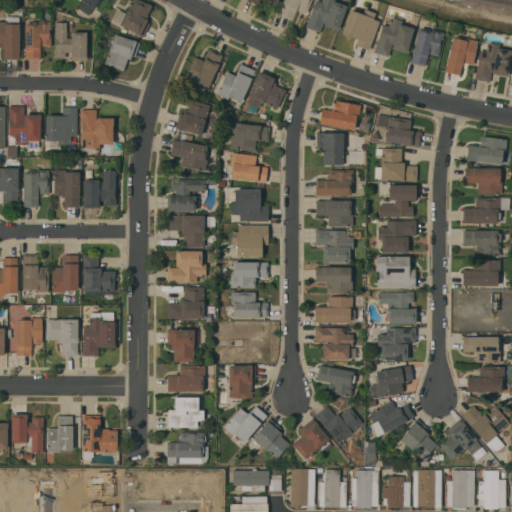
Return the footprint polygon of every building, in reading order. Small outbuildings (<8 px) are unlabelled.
[(99,0),(94,8),(93,7),(88,14),(78,7),(83,0),(99,0)] [(141,0),(151,5),(146,15),(148,18),(146,21),(150,23),(142,37),(135,33),(135,32),(119,24),(120,23),(113,20),(118,9),(125,12),(131,0),(141,0)] [(311,0),(306,12),(296,8),(292,20),(278,14),(283,0),(311,0)] [(339,26),(340,26),(338,30),(323,24),(324,22),(323,22),(319,32),(305,26),(306,22),(307,22),(309,15),(310,15),(315,0),(318,0),(321,1),(321,0),(334,0),(334,1),(347,5),(339,26)] [(368,49),(355,44),(357,38),(341,32),(350,8),(362,13),(364,8),(375,12),(373,18),(379,21),(368,49)] [(19,58),(4,58),(4,48),(2,48),(2,46),(0,46),(0,21),(5,21),(5,16),(18,16),(18,23),(19,23),(19,58)] [(407,48),(408,48),(407,52),(391,48),(392,44),(390,43),(390,44),(391,45),(388,55),(373,51),(374,46),(375,46),(377,40),(377,41),(382,23),(388,25),(390,17),(402,20),(401,24),(413,27),(407,48)] [(51,45),(40,45),(40,59),(25,59),(25,23),(29,23),(29,22),(36,22),(36,23),(38,23),(38,21),(51,21),(51,45)] [(86,55),(87,55),(87,59),(70,59),(70,56),(71,56),(71,51),(65,51),(65,57),(54,57),(54,49),(55,21),(66,22),(66,37),(71,37),(71,31),(86,31),(86,55)] [(412,52),(413,52),(418,28),(422,29),(422,27),(429,29),(428,30),(430,31),(431,29),(443,31),(438,55),(427,53),(424,65),(410,62),(412,52)] [(114,33),(132,39),(140,41),(135,56),(131,55),(130,59),(127,58),(123,70),(119,69),(119,68),(104,63),(114,33)] [(452,37),(456,38),(456,36),(463,37),(462,39),(465,39),(465,37),(477,40),(472,63),(462,61),(460,74),(445,71),(452,37)] [(474,78),(475,71),(475,72),(476,67),(477,67),(480,49),(486,50),(487,41),(499,43),(498,47),(511,49),(508,68),(509,68),(508,75),(492,73),(492,71),(491,71),(489,81),(474,78)] [(194,56),(203,60),(208,48),(222,54),(208,86),(204,85),(203,86),(197,84),(198,82),(196,81),(195,83),(184,78),(194,56)] [(241,101),(242,102),(240,107),(233,104),(235,99),(229,96),(228,98),(216,93),(226,71),(235,75),(241,63),(255,70),(241,101)] [(274,78),(273,81),(276,82),(275,85),(285,89),(277,108),(260,100),(255,113),(245,109),(248,102),(246,102),(249,95),(248,95),(254,80),(258,70),(274,78)] [(204,121),(215,124),(212,137),(201,133),(201,134),(185,130),(185,131),(174,127),(179,112),(183,113),(184,108),(187,109),(190,98),(194,99),(209,104),(204,121)] [(360,104),(358,116),(355,116),(355,118),(357,118),(356,126),(354,125),(353,129),(319,123),(322,108),(332,110),(332,108),(333,108),(335,99),(360,104)] [(24,105),(23,116),(24,116),(24,113),(41,114),(41,118),(40,118),(40,140),(27,140),(27,144),(15,143),(15,135),(9,135),(9,117),(8,117),(8,109),(8,105),(24,105)] [(76,135),(70,135),(70,144),(58,144),(58,140),(45,140),(45,115),(49,115),(49,114),(56,114),(62,114),(62,106),(77,106),(76,135)] [(113,125),(112,125),(112,143),(99,143),(99,147),(98,147),(98,153),(97,153),(97,147),(87,147),(87,138),(83,138),(83,144),(81,144),(81,137),(81,120),(81,114),(78,114),(78,112),(80,112),(80,109),(96,109),(96,120),(96,117),(113,117),(113,125)] [(385,140),(386,136),(384,136),(385,129),(386,129),(387,127),(385,127),(386,115),(410,119),(409,129),(411,130),(411,129),(421,131),(419,145),(411,144),(411,145),(385,140)] [(230,147),(231,135),(233,135),(234,133),(232,133),(233,125),(235,125),(235,122),(270,126),(268,141),(255,139),(254,150),(230,147)] [(322,151),(320,151),(320,147),(316,147),(316,132),(343,132),(343,163),(322,163),(322,151)] [(506,138),(505,151),(502,150),(502,153),(503,153),(503,160),(501,159),(501,164),(466,159),(468,144),(478,145),(478,143),(480,143),(481,135),(506,138)] [(180,166),(182,155),(170,153),(173,139),(207,145),(206,149),(208,149),(206,156),(205,155),(204,158),(207,158),(204,170),(180,166)] [(396,148),(396,147),(402,147),(401,160),(404,160),(404,164),(417,165),(416,181),(412,181),(412,180),(411,180),(411,179),(403,179),(403,180),(400,180),(379,178),(381,147),(396,148)] [(256,154),(255,165),(267,166),(265,181),(257,180),(232,177),(232,173),(230,173),(230,166),(232,166),(232,164),(230,163),(232,152),(256,154)] [(477,193),(477,182),(473,182),(464,182),(464,166),(475,167),(500,167),(500,171),(501,171),(501,178),(499,178),(499,180),(502,180),(501,193),(477,193)] [(0,167),(3,167),(17,167),(18,199),(18,204),(3,204),(3,190),(0,190),(0,167)] [(48,193),(39,193),(39,189),(38,189),(38,206),(23,206),(23,171),(27,171),(27,170),(34,170),(34,171),(36,171),(36,169),(48,169),(48,193)] [(79,196),(78,196),(79,206),(64,206),(64,196),(62,196),(62,194),(54,194),(54,169),(66,169),(66,172),(68,172),(68,170),(75,170),(75,171),(79,171),(79,196)] [(83,179),(98,179),(98,185),(103,185),(103,169),(115,169),(114,196),(115,196),(115,205),(104,204),(104,199),(98,199),(98,206),(83,206),(83,179)] [(315,194),(315,179),(328,179),(328,169),(352,169),(353,181),(350,181),(350,194),(315,194)] [(170,210),(170,211),(167,211),(167,194),(171,194),(171,195),(175,195),(175,189),(170,189),(170,179),(180,179),(180,178),(205,178),(205,179),(216,179),(216,183),(205,183),(205,190),(189,190),(189,195),(195,195),(195,210),(170,210)] [(415,184),(415,199),(407,199),(407,206),(412,206),(412,216),(378,215),(378,204),(394,204),(394,199),(388,199),(388,184),(415,184)] [(239,220),(239,214),(231,214),(231,201),(234,201),(235,189),(260,189),(260,205),(268,205),(268,220),(239,220)] [(499,197),(499,196),(509,196),(509,209),(500,208),(500,209),(498,209),(498,212),(500,212),(499,218),(498,218),(498,222),(479,222),(479,223),(472,223),(472,222),(462,222),(463,207),(475,207),(475,198),(476,198),(476,197),(499,197)] [(327,225),(328,216),(328,214),(315,214),(315,199),(350,199),(350,213),(352,213),(352,225),(327,225)] [(168,213),(172,213),(171,214),(210,215),(210,225),(204,225),(203,246),(189,246),(183,246),(184,234),(180,234),(180,229),(167,229),(168,213)] [(415,234),(405,234),(405,236),(407,236),(407,252),(401,252),(401,251),(381,251),(381,238),(378,238),(378,226),(386,226),(386,220),(401,220),(401,219),(415,219),(415,234)] [(268,224),(267,243),(262,243),(261,256),(237,256),(237,243),(231,243),(231,230),(237,231),(238,224),(268,224)] [(327,261),(327,262),(322,262),(322,244),(325,244),(314,244),(314,228),(319,228),(319,229),(344,230),(344,236),(353,236),(353,248),(349,248),(349,261),(327,261)] [(475,255),(475,245),(471,245),(471,244),(462,244),(462,229),(473,229),(473,230),(497,230),(497,233),(500,233),(500,241),(498,241),(498,242),(500,242),(500,255),(475,255)] [(180,249),(180,250),(201,250),(201,263),(205,263),(205,275),(196,275),(196,281),(172,281),(172,282),(167,282),(167,266),(176,266),(175,249),(180,249)] [(98,266),(102,266),(102,270),(115,270),(115,275),(114,275),(114,289),(121,289),(121,294),(84,293),(84,290),(83,290),(83,272),(82,272),(82,253),(98,254),(98,266)] [(48,291),(36,291),(36,289),(33,289),(33,290),(26,290),(26,288),(23,288),(23,271),(23,254),(38,254),(38,267),(39,267),(39,266),(47,266),(47,267),(48,267),(48,291)] [(78,289),(73,289),(73,290),(66,290),(66,289),(65,289),(65,291),(52,291),(52,266),(62,266),(62,254),(78,254),(78,289)] [(376,287),(377,279),(378,279),(378,270),(375,270),(375,255),(409,256),(409,268),(415,268),(415,287),(376,287)] [(17,292),(4,292),(4,294),(0,294),(0,268),(2,268),(2,257),(18,257),(17,292)] [(499,259),(499,272),(497,272),(497,274),(499,274),(499,281),(497,281),(497,284),(474,284),(474,285),(462,285),(462,269),(473,269),(473,268),(474,268),(474,259),(499,259)] [(230,286),(230,274),(233,274),(233,272),(231,272),(231,265),(233,265),(233,261),(258,262),(258,261),(268,261),(268,276),(258,276),(258,277),(255,277),(255,287),(230,286)] [(327,291),(327,281),(315,281),(315,266),(350,266),(350,270),(352,270),(351,277),(350,277),(350,279),(352,279),(352,292),(327,291)] [(167,302),(179,302),(179,298),(183,298),(183,285),(189,285),(189,286),(203,286),(203,317),(186,317),(186,318),(182,318),(167,318),(167,302)] [(405,291),(405,290),(413,291),(413,302),(408,302),(408,308),(412,308),(412,307),(415,307),(415,323),(412,323),(388,322),(388,309),(387,309),(387,303),(378,303),(378,291),(405,291)] [(254,291),(254,292),(255,292),(255,301),(259,301),(259,302),(267,302),(267,316),(253,316),(253,315),(233,315),(233,312),(231,312),(231,304),(232,304),(232,303),(230,303),(231,291),(254,291)] [(327,321),(314,321),(315,306),(328,306),(328,295),(352,296),(352,308),(350,308),(350,310),(351,310),(351,317),(350,317),(350,321),(327,321)] [(82,355),(82,350),(82,341),(83,325),(89,325),(89,316),(90,316),(90,312),(100,312),(100,311),(113,311),(113,321),(114,321),(114,342),(115,342),(115,347),(98,347),(98,345),(97,345),(97,355),(82,355)] [(42,342),(33,342),(33,344),(31,344),(31,354),(16,354),(16,343),(16,319),(20,319),(20,318),(27,317),(27,318),(30,318),(30,317),(42,317),(42,342)] [(77,336),(78,336),(78,342),(77,342),(77,350),(78,350),(78,355),(62,355),(62,342),(58,342),(58,339),(45,338),(46,318),(78,318),(77,336)] [(327,358),(327,359),(322,358),(322,341),(314,341),(314,326),(320,326),(344,327),(344,333),(353,333),(352,345),(348,345),(348,347),(356,347),(355,357),(348,357),(348,358),(327,358)] [(415,342),(407,342),(407,359),(403,359),(403,358),(381,358),(381,346),(377,346),(377,334),(386,334),(386,327),(411,327),(411,326),(415,326),(415,342)] [(193,361),(177,360),(177,361),(173,361),(173,349),(170,347),(171,343),(167,342),(168,327),(194,329),(193,361)] [(497,335),(497,348),(500,348),(499,361),(475,361),(475,350),(473,350),(473,351),(462,351),(462,335),(497,335)] [(204,365),(204,377),(202,377),(202,379),(204,379),(204,387),(202,387),(202,390),(184,390),(184,391),(182,391),(182,390),(167,390),(167,375),(180,375),(180,364),(204,365)] [(228,364),(246,365),(246,364),(252,364),(255,364),(255,380),(252,380),(252,397),(243,397),(243,396),(228,396),(228,364)] [(319,364),(353,370),(352,374),(354,375),(353,382),(351,382),(351,383),(353,384),(351,396),(327,391),(329,382),(330,382),(331,381),(327,380),(327,381),(316,379),(319,364)] [(413,379),(402,381),(403,383),(401,384),(403,392),(378,396),(375,383),(378,383),(378,381),(376,382),(375,375),(376,375),(376,371),(410,364),(413,379)] [(466,391),(466,376),(479,376),(479,366),(504,365),(504,378),(502,378),(502,391),(466,391)] [(168,426),(168,409),(174,409),(174,396),(198,396),(198,409),(203,409),(203,420),(196,420),(196,426),(168,426)] [(391,399),(396,408),(407,403),(414,416),(383,432),(381,428),(380,429),(377,424),(378,423),(377,420),(375,422),(369,411),(391,399)] [(244,441),(234,432),(232,434),(223,426),(240,407),(246,412),(247,411),(248,413),(255,405),(267,415),(244,441)] [(338,442),(314,415),(326,405),(335,415),(338,411),(341,414),(350,406),(353,410),(352,411),(362,422),(338,442)] [(464,418),(463,418),(461,415),(472,405),(481,415),(487,410),(489,413),(496,407),(509,422),(495,434),(504,444),(495,453),(464,418)] [(43,420),(42,420),(43,451),(31,452),(31,446),(20,446),(20,448),(11,449),(11,418),(10,418),(10,414),(27,413),(27,418),(26,418),(26,421),(32,421),(32,416),(43,416),(43,420)] [(72,449),(59,449),(59,452),(54,452),(54,458),(48,458),(48,451),(47,451),(47,427),(57,427),(57,414),(72,414),(72,449)] [(82,414),(100,414),(99,427),(109,428),(109,429),(117,429),(117,451),(112,451),(112,452),(106,452),(106,450),(93,450),(93,455),(90,459),(83,458),(84,450),(82,450),(82,414)] [(252,438),(267,421),(266,420),(269,417),(281,427),(279,430),(282,433),(280,435),(289,443),(276,459),(252,438)] [(303,430),(300,427),(311,417),(329,438),(327,439),(332,445),(325,451),(320,445),(305,458),(296,447),(295,448),(292,443),(301,435),(299,433),(303,430)] [(399,438),(414,422),(413,421),(416,417),(429,428),(426,431),(429,433),(427,435),(437,444),(433,448),(423,459),(399,438)] [(447,436),(448,433),(449,431),(447,428),(460,418),(476,438),(475,439),(480,446),(471,454),(466,448),(452,459),(443,448),(442,448),(439,444),(447,436)] [(0,422),(8,422),(8,426),(7,426),(7,448),(0,448),(0,422)] [(175,463),(175,457),(166,457),(166,441),(180,441),(180,431),(204,431),(204,435),(205,435),(205,440),(204,440),(204,444),(202,444),(202,445),(207,445),(207,456),(201,457),(201,462),(175,463)] [(351,477),(356,477),(356,476),(355,476),(355,471),(356,471),(356,469),(374,469),(374,466),(379,466),(379,470),(378,470),(378,505),(370,505),(370,507),(356,507),(356,505),(351,505),(351,477)] [(287,480),(292,481),(293,471),(291,471),(291,469),(293,469),(293,468),(307,468),(307,480),(315,481),(314,505),(306,505),(306,506),(292,506),(292,505),(286,504),(287,480)] [(319,481),(324,481),(324,468),(339,469),(339,481),(342,481),(343,476),(346,476),(346,506),(318,506),(319,481)] [(412,470),(417,470),(417,468),(434,468),(434,469),(441,469),(441,507),(426,506),(426,505),(412,505),(412,470)] [(268,484),(264,484),(264,491),(241,490),(241,484),(232,484),(232,469),(268,469),(268,484)] [(446,480),(451,480),(452,469),(474,469),(473,506),(466,506),(466,507),(465,507),(465,509),(452,508),(452,507),(451,507),(451,506),(446,506),(446,480)] [(498,469),(498,478),(505,478),(505,506),(498,506),(498,507),(497,507),(497,508),(484,508),(484,507),(483,507),(483,505),(477,505),(477,497),(476,497),(476,494),(477,494),(477,480),(483,480),(483,469),(498,469)] [(403,481),(410,481),(409,506),(402,506),(402,507),(400,507),(400,508),(389,508),(389,507),(387,507),(387,504),(383,504),(383,486),(388,486),(388,476),(403,476),(403,481)] [(281,490),(269,490),(269,478),(281,478),(281,490)] [(266,495),(266,502),(267,502),(267,511),(229,511),(229,503),(242,503),(242,495),(266,495)]
